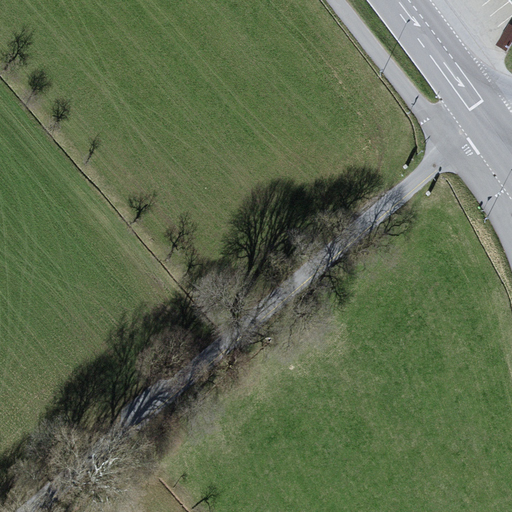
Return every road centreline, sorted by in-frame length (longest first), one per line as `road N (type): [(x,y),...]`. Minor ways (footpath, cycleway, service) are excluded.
road 1 (unclassified): [(481,116),(393,199),(9,511)]
road 2 (primary): [(481,116),(391,0)]
